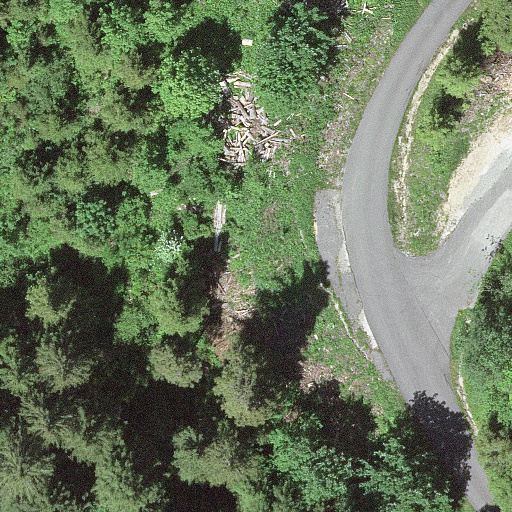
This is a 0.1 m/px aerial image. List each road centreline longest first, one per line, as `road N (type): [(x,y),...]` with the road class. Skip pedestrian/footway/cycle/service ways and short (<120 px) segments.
road 1 (track): [(453,0),(405,65),(368,157),(363,224),(401,334)]
road 2 (track): [(401,334),(495,511)]
road 3 (track): [(401,334),(511,194)]
